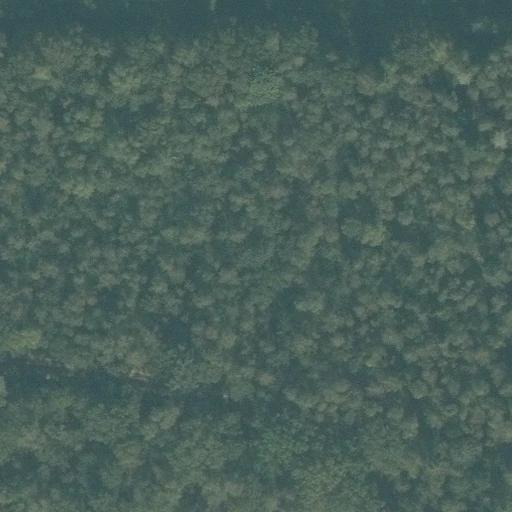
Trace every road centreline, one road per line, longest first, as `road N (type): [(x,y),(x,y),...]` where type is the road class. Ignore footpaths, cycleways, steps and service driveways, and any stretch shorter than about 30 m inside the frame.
road 1 (track): [(406,511),(389,482),(352,447),(159,383),(69,362),(0,361)]
road 2 (track): [(350,62),(339,157),(366,381),(359,453)]
